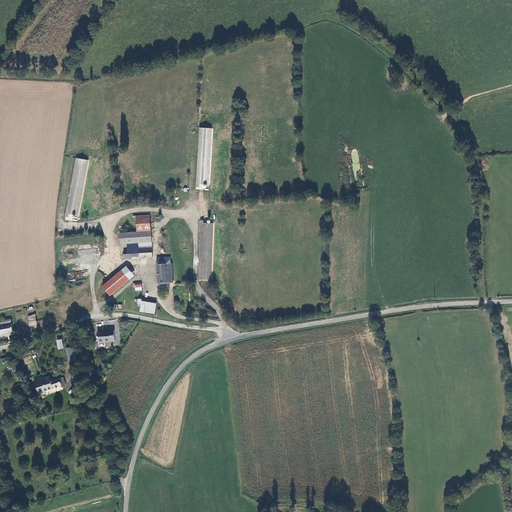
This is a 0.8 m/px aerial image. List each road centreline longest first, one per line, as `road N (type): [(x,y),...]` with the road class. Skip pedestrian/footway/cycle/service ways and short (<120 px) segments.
road 1 (unclassified): [(236,338),(390,310),(511,301)]
road 2 (residential): [(236,338),(93,315),(0,349)]
road 3 (unclassified): [(128,486),(147,421),(175,374),(209,346),(236,338)]
